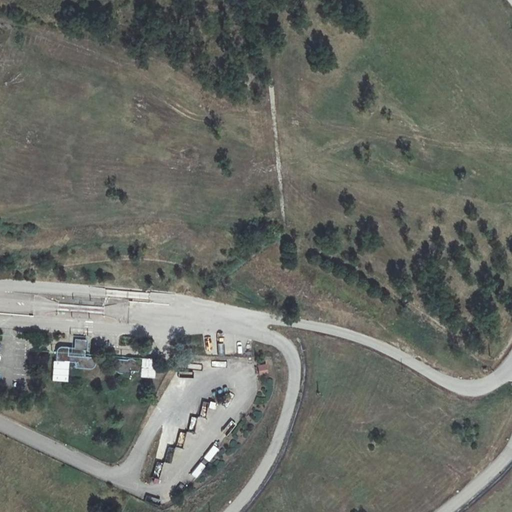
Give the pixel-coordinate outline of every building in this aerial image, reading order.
[(202,333),(201,325),(167,327),(168,335),(202,333)] [(134,374),(135,358),(118,358),(118,374),(134,374)] [(140,359),(141,378),(155,378),(154,358),(140,359)] [(266,363),(256,365),(259,375),(268,373),(266,363)] [(35,378),(29,389),(44,398),(42,401),(58,410),(62,408),(66,400),(55,394),(62,382),(55,378),(51,385),(39,379),(35,378)] [(149,429),(154,418),(149,416),(144,426),(149,429)] [(195,430),(197,418),(191,416),(188,428),(195,430)] [(220,437),(226,441),(234,429),(228,425),(220,437)] [(213,446),(203,457),(208,462),(218,450),(213,446)]
